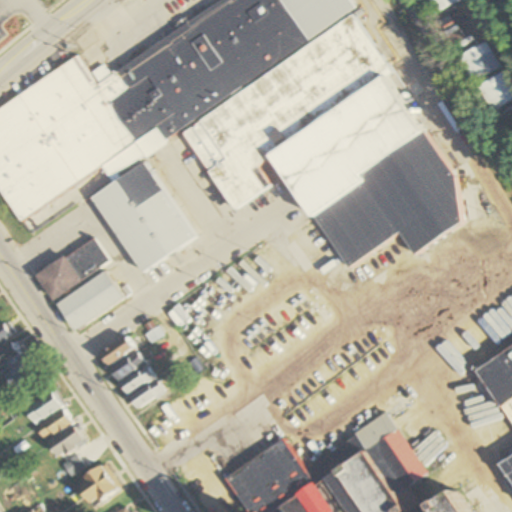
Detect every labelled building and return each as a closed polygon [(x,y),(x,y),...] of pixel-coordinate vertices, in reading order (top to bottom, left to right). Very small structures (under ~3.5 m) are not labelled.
[(475,220),(353,12),(356,11),(348,0),(223,0),(106,69),(96,52),(0,107),(0,191),(17,220),(105,169),(114,183),(95,194),(141,273),(196,241),(145,155),(184,132),(231,211),(270,188),(258,168),(276,157),(343,271),(403,236),(414,255),(475,220)] [(426,0),(435,16),(461,1),(460,0),(426,0)] [(461,59),(477,84),(503,68),(487,43),(461,59)] [(511,103),(511,79),(507,72),(481,90),(497,114),(511,103)] [(37,274),(53,300),(112,264),(96,237),(37,274)] [(58,302),(75,330),(125,299),(108,271),(58,302)] [(0,344),(13,334),(4,323),(0,325),(0,344)] [(146,334),(151,343),(164,335),(159,327),(146,334)] [(135,349),(127,337),(101,355),(109,367),(135,349)] [(0,372),(25,353),(16,342),(0,353),(0,372)] [(511,346),(479,367),(511,421),(511,455),(502,462),(511,477),(511,346)] [(128,397),(131,395),(139,410),(165,395),(140,352),(112,369),(128,397)] [(17,392),(41,373),(28,356),(4,376),(17,392)] [(66,406),(58,391),(26,410),(34,425),(66,406)] [(38,424),(45,439),(74,427),(67,411),(38,424)] [(467,511),(455,491),(479,477),(466,454),(445,484),(437,471),(450,452),(440,434),(411,451),(390,415),(302,467),(286,440),(227,476),(247,510),(243,511),(467,511)] [(86,440),(74,426),(50,446),(63,460),(86,440)] [(118,491),(104,466),(78,480),(91,504),(118,491)]
